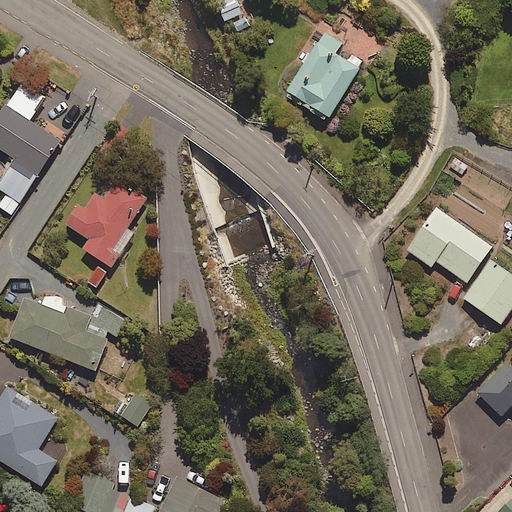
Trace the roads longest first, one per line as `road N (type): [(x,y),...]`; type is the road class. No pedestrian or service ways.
road 1 (unclassified): [(424,511),(344,258),(267,157),(145,77)]
road 2 (unclassified): [(20,0),(145,77)]
